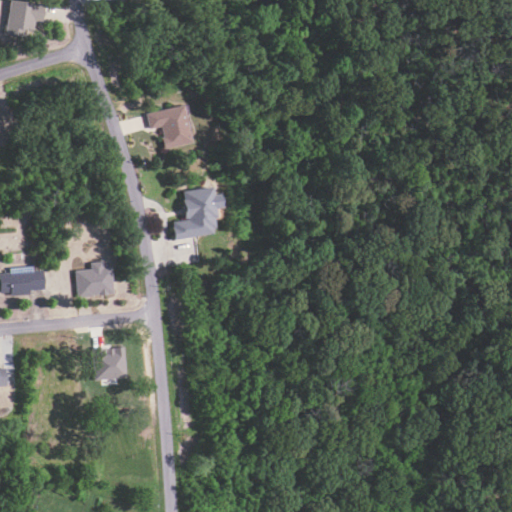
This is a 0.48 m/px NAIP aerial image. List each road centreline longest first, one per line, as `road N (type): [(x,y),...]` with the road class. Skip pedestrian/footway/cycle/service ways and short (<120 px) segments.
road 1 (residential): [(74,0),(143,213),(172,511)]
road 2 (residential): [(154,313),(0,328)]
